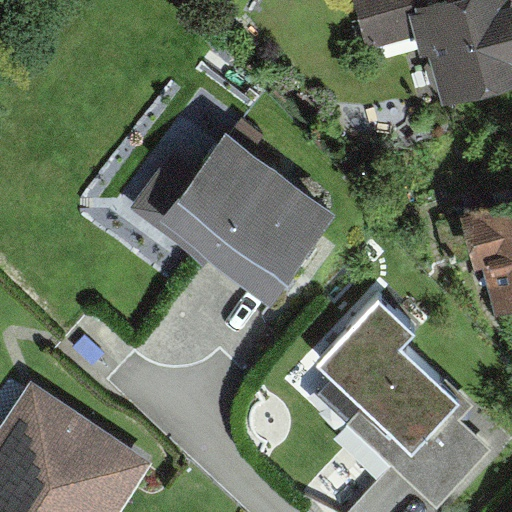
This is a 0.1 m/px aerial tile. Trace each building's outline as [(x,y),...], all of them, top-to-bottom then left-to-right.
[(511,84),(511,0),(439,0),(422,5),(420,0),(353,0),(369,53),(418,39),(422,55),(431,53),(446,103),(511,84)] [(338,214),(228,131),(162,218),(272,301),(338,214)] [(511,194),(432,215),(447,276),(485,266),(497,313),(507,311),(511,328),(511,194)] [(426,331),(379,288),(312,360),(365,409),(349,426),(439,510),(496,449),(464,419),(478,404),(414,344),(426,331)] [(32,384),(0,431),(0,511),(121,511),(153,464),(32,384)]
